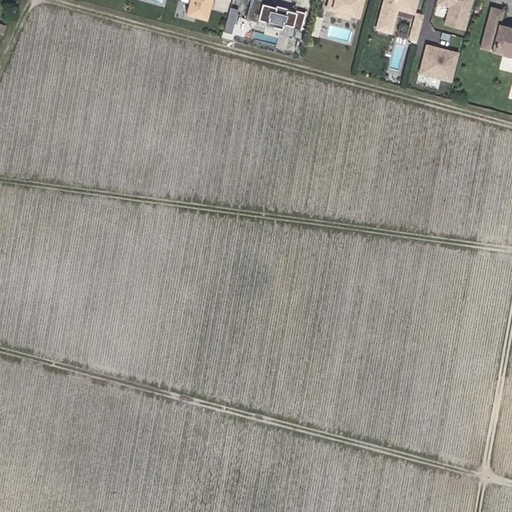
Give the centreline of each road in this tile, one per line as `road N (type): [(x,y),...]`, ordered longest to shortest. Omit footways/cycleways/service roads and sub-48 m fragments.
road 1 (track): [(0,78),(39,0),(511,123)]
road 2 (track): [(0,346),(511,480)]
road 3 (track): [(0,180),(511,249)]
road 4 (track): [(511,303),(477,511)]
